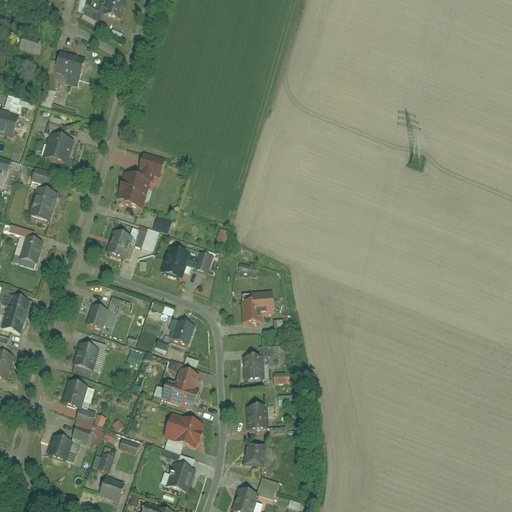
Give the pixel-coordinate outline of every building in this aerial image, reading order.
[(86,3),(87,4),(87,0),(78,0),(74,17),(82,19),(86,3)] [(129,3),(120,0),(110,0),(106,15),(125,21),(129,3)] [(45,44),(24,38),(20,53),(40,60),(45,44)] [(89,61),(64,53),(58,75),(83,82),(89,61)] [(22,118),(0,110),(0,135),(16,141),(22,118)] [(78,120),(92,124),(95,113),(80,110),(78,120)] [(77,143),(52,136),(46,159),(71,166),(77,143)] [(30,185),(46,190),(51,176),(35,171),(30,185)] [(128,175),(121,201),(129,204),(128,207),(146,212),(154,183),(128,175)] [(62,197),(40,190),(32,219),(54,225),(62,197)] [(157,220),(153,232),(168,237),(172,224),(157,220)] [(20,239),(22,232),(10,229),(9,236),(20,239)] [(217,244),(225,246),(229,234),(220,232),(217,244)] [(135,239),(116,234),(109,256),(129,262),(135,239)] [(46,245),(29,240),(23,262),(40,267),(46,245)] [(192,256),(172,249),(164,275),(185,281),(192,256)] [(256,279),(257,268),(239,266),(238,277),(256,279)] [(246,304),(244,304),(246,326),(265,325),(265,317),(277,317),(276,295),(248,297),(246,298),(246,304)] [(33,304),(14,298),(5,331),(24,337),(33,304)] [(149,317),(160,320),(164,309),(153,306),(149,317)] [(112,312),(95,307),(89,326),(105,331),(112,312)] [(162,317),(171,320),(174,313),(164,310),(162,317)] [(198,328),(182,322),(174,342),(191,348),(198,328)] [(103,351),(82,345),(76,366),(96,373),(103,351)] [(17,359),(0,353),(0,379),(10,383),(17,359)] [(128,364),(139,367),(142,356),(131,353),(128,364)] [(267,382),(265,359),(245,360),(247,383),(267,382)] [(197,370),(198,363),(186,361),(185,367),(197,370)] [(178,385),(172,383),(165,401),(196,412),(202,392),(199,391),(203,377),(183,370),(178,385)] [(290,387),(289,376),(274,377),(274,388),(290,387)] [(91,388),(71,382),(65,404),(85,410),(91,388)] [(279,399),(279,408),(291,408),(291,399),(279,399)] [(271,408),(249,409),(250,432),(272,431),(271,408)] [(207,425),(175,415),(166,439),(199,451),(201,446),(204,447),(208,434),(206,433),(207,425)] [(114,444),(116,437),(106,434),(104,441),(114,444)] [(76,442),(56,436),(50,456),(69,462),(76,442)] [(137,455),(139,444),(122,441),(119,452),(137,455)] [(270,446),(250,443),(246,467),(267,470),(270,446)] [(96,457),(92,470),(110,475),(117,452),(105,448),(102,459),(96,457)] [(199,471),(177,464),(169,487),(192,494),(199,471)] [(129,485),(109,478),(103,496),(123,504),(129,485)] [(256,511),(261,496),(242,489),(234,511),(256,511)]
